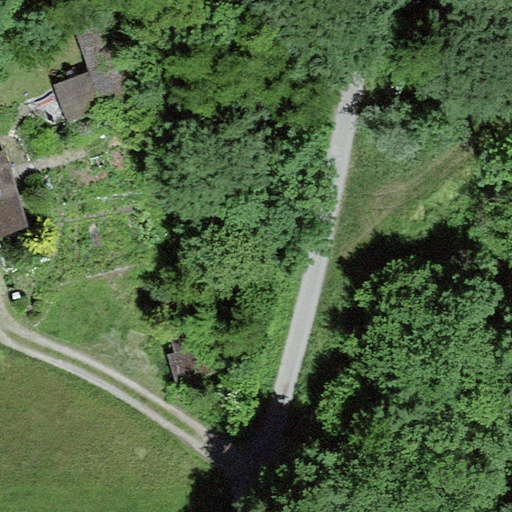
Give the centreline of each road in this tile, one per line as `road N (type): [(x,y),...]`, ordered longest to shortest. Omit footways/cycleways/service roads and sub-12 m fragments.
road 1 (track): [(384,0),(269,511)]
road 2 (track): [(321,254),(511,119)]
